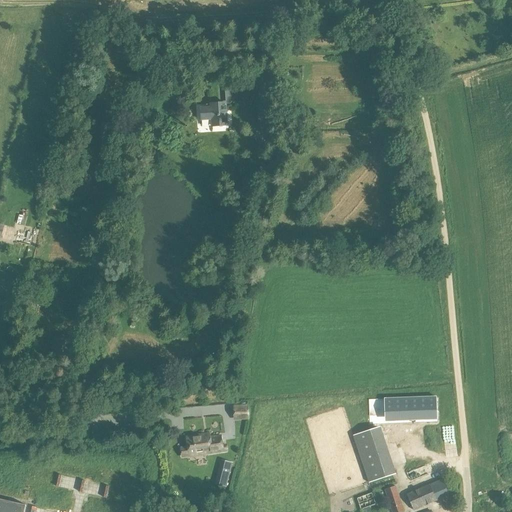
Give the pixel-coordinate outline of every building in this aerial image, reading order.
[(350,59),(326,60),(327,77),(351,76),(350,59)] [(212,108),(201,109),(202,121),(212,120),(213,127),(228,126),(226,104),(211,105),(212,108)] [(39,294),(31,291),(27,304),(35,306),(39,294)] [(57,335),(49,364),(57,366),(65,337),(57,335)] [(385,400),(386,416),(438,414),(437,398),(385,400)] [(233,406),(234,421),(250,420),(249,405),(233,406)] [(221,436),(212,438),(211,432),(186,436),(188,446),(181,447),(183,459),(229,451),(228,446),(223,447),(221,436)] [(228,480),(217,477),(214,485),(226,488),(228,480)] [(430,485),(407,495),(414,511),(437,501),(450,495),(443,480),(430,485)] [(396,487),(385,491),(392,511),(403,511),(404,511),(396,487)] [(0,499),(0,511),(25,511),(27,506),(0,499)]
